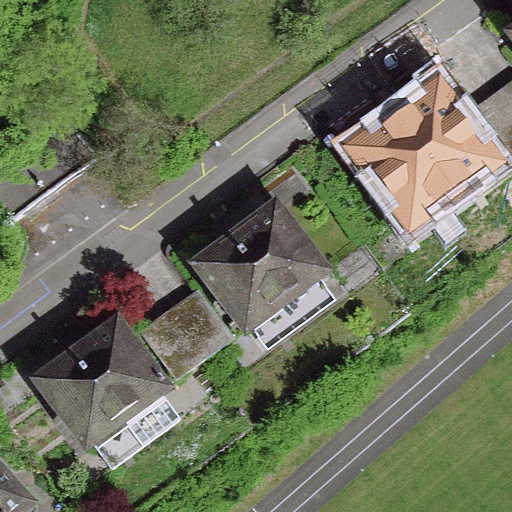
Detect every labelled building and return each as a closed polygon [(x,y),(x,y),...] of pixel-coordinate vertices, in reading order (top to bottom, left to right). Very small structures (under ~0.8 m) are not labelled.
[(511,86),(494,99),(511,124),(511,86)] [(468,118),(500,163),(511,154),(511,124),(494,99),(468,118)] [(433,100),(354,159),(407,231),(487,173),(433,100)] [(92,164),(54,112),(0,151),(0,213),(9,225),(92,164)] [(271,218),(197,272),(242,334),(316,280),(271,218)] [(193,296),(165,316),(200,364),(228,343),(193,296)] [(172,384),(200,364),(165,316),(137,336),(172,384)] [(111,334),(38,388),(83,450),(117,425),(138,453),(175,425),(155,397),(156,396),(111,334)] [(23,511),(0,486),(0,511),(23,511)]
